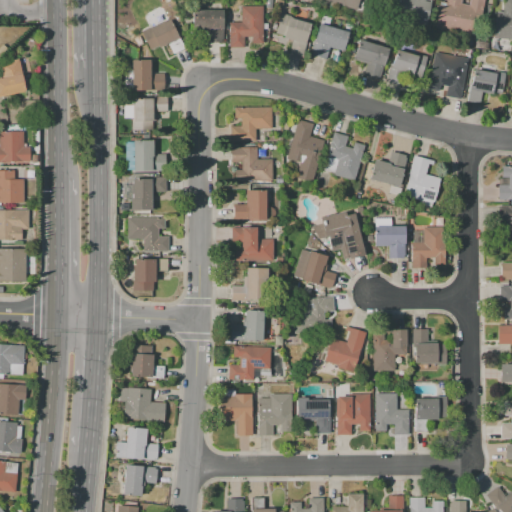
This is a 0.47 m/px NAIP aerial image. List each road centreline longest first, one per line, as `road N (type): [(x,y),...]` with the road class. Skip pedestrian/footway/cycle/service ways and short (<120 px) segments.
road 1 (residential): [(205,84),(196,100),(197,317),(182,511)]
road 2 (residential): [(468,138),(465,461)]
road 3 (residential): [(205,84),(264,79),(468,138),(511,141)]
road 4 (residential): [(187,466),(465,461)]
road 5 (secondary): [(102,315),(98,66)]
road 6 (secondary): [(55,314),(43,511)]
road 7 (residential): [(0,313),(197,317)]
road 8 (secondary): [(60,0),(57,180)]
road 9 (secondary): [(90,455),(102,315)]
road 10 (secondary): [(57,180),(55,314)]
